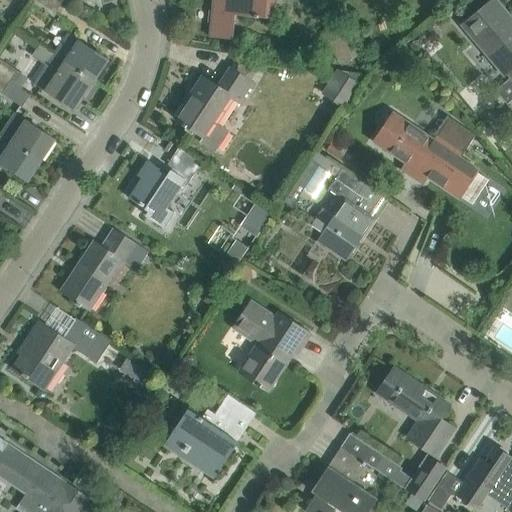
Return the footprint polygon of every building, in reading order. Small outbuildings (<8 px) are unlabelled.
[(63,1),(62,0),(38,0),(56,12),(63,1)] [(275,0),(213,0),(210,34),(209,34),(209,36),(232,38),(235,15),(274,19),(275,0)] [(511,20),(495,0),(493,0),(479,12),(464,24),(505,73),(508,75),(510,77),(496,89),(507,103),(511,98),(511,20)] [(109,59),(92,48),(68,32),(54,53),(92,78),(105,59),(107,61),(109,59)] [(92,78),(54,53),(40,44),(32,56),(46,65),(40,74),(34,83),(75,110),(82,99),(79,98),(92,78)] [(217,123),(234,98),(244,104),(256,85),(249,80),(260,64),(241,52),(223,78),(227,81),(222,89),(203,76),(193,91),(194,92),(187,103),(185,102),(175,117),(184,123),(183,124),(186,126),(187,125),(204,137),(202,141),(216,151),(228,131),(217,123)] [(28,77),(18,70),(0,58),(0,73),(11,81),(21,87),(28,77)] [(366,75),(337,70),(322,93),(344,108),(366,75)] [(21,87),(11,81),(0,73),(0,89),(22,104),(29,93),(21,87)] [(55,139),(39,128),(15,112),(1,133),(39,158),(52,139),(54,141),(55,139)] [(386,123),(374,140),(459,198),(479,169),(459,156),(473,135),(448,118),(434,139),(393,112),(392,114),(387,115),(385,119),(386,123)] [(26,177),(39,158),(1,133),(0,134),(0,163),(28,181),(29,179),(26,177)] [(203,162),(193,155),(180,146),(168,164),(172,168),(167,175),(159,170),(160,168),(147,160),(137,175),(141,178),(128,197),(149,211),(146,215),(163,226),(173,211),(167,207),(183,182),(188,185),(203,162)] [(382,194),(365,183),(342,168),(328,189),(345,200),(334,216),(323,209),(311,226),(323,234),(318,241),(347,260),(375,219),(368,214),(382,194)] [(91,310),(124,261),(125,262),(131,252),(143,260),(149,251),(114,228),(102,246),(94,240),(61,290),(77,301),(76,303),(81,306),(82,304),(91,310)] [(310,333),(294,322),(279,313),(276,317),(252,301),(235,327),(259,343),(240,371),(268,390),(295,350),(298,352),(310,333)] [(72,345),(96,363),(111,341),(78,318),(77,320),(80,322),(68,341),(39,322),(27,340),(31,342),(14,368),(44,388),(72,345)] [(381,388),(384,390),(407,405),(404,409),(418,418),(406,437),(434,455),(454,426),(441,418),(449,406),(437,397),(435,399),(424,392),(426,387),(394,366),(378,391),(379,392),(381,388)] [(256,413),(239,402),(229,395),(215,414),(207,409),(202,417),(188,408),(164,444),(179,454),(182,448),(187,451),(188,449),(219,470),(214,477),(215,477),(239,441),(237,440),(256,413)] [(349,434),(341,446),(366,463),(381,473),(405,489),(412,478),(401,471),(402,469),(389,461),(374,451),(366,445),(349,434)] [(0,468),(31,489),(18,508),(23,511),(83,511),(91,501),(0,439),(0,468)] [(470,474),(456,494),(478,508),(487,494),(491,488),(511,501),(511,506),(510,509),(511,510),(511,462),(509,460),(511,456),(495,445),(485,460),(481,457),(470,474)] [(316,494),(305,510),(308,511),(333,511),(337,507),(343,511),(368,511),(372,507),(378,499),(353,482),(366,463),(341,446),(326,468),(312,491),(316,494)] [(405,489),(424,501),(446,468),(427,455),(412,478),(405,489)]
